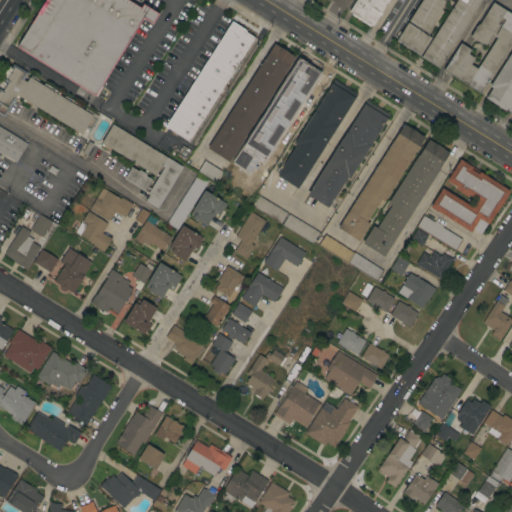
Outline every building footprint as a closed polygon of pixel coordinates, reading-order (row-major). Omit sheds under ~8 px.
[(17,47),(38,14),(37,13),(44,0),(131,0),(141,6),(143,4),(158,13),(152,23),(145,19),(135,34),(133,33),(101,86),(102,86),(96,96),(17,47)] [(350,0),(343,11),(326,0),(350,0)] [(356,0),(388,0),(381,12),(382,13),(380,15),(379,15),(372,26),(371,25),(370,27),(350,14),(351,13),(349,11),(356,0)] [(421,0),(442,0),(445,1),(440,8),(442,9),(427,33),(408,21),(421,0)] [(481,0),(438,68),(421,56),(454,4),(447,0),(481,0)] [(511,14),(511,41),(480,93),(443,70),(460,43),(470,49),(468,54),(474,58),(470,64),(477,68),(496,38),(492,35),(486,46),(470,36),(477,24),(479,25),(493,2),(511,14)] [(231,21),(246,31),(245,32),(254,38),(189,141),(168,128),(167,128),(165,127),(231,21)] [(431,38),(419,56),(396,41),(407,22),(431,38)] [(263,59),(264,60),(274,44),(281,48),(288,52),(295,57),(284,73),(285,73),(229,162),(207,148),(263,59)] [(511,49),(511,108),(509,113),(485,98),(491,88),(489,86),(511,49)] [(312,71),(295,61),(275,98),(272,97),(256,127),(267,133),(270,127),(266,125),(270,118),(277,122),(284,109),(277,105),(283,95),(291,100),(295,92),(300,94),(312,71)] [(0,88),(3,90),(3,89),(0,87),(0,79),(7,84),(7,83),(3,80),(13,64),(27,73),(23,80),(26,82),(31,75),(38,80),(37,82),(43,85),(44,84),(60,93),(58,95),(63,98),(65,96),(72,100),(71,102),(84,111),(85,108),(98,116),(96,118),(97,119),(90,130),(85,127),(81,134),(19,96),(17,100),(15,99),(9,109),(0,103),(0,88)] [(305,113),(296,108),(298,105),(289,99),(287,103),(273,95),(282,81),(292,87),(300,74),(309,79),(308,82),(320,89),(305,113)] [(357,94),(297,189),(276,176),(278,174),(275,172),(279,165),(282,167),(296,144),(294,143),(334,79),(357,94)] [(389,115),(349,178),(347,177),(333,198),(331,201),(334,203),(331,208),(329,206),(327,208),(307,195),(366,100),(389,115)] [(0,103),(9,109),(4,117),(0,114),(0,103)] [(296,128),(276,116),(284,104),(303,116),(296,128)] [(182,167),(157,209),(145,201),(149,195),(123,179),(131,167),(138,171),(139,169),(144,172),(145,170),(101,143),(112,124),(182,167)] [(414,153),(414,154),(384,202),(380,199),(366,222),(369,224),(358,241),(337,227),(392,141),(392,142),(404,124),(410,129),(411,128),(418,132),(417,133),(424,137),(414,153)] [(0,126),(27,143),(16,162),(0,152),(0,126)] [(438,169),(439,169),(383,257),(362,243),(373,226),(376,228),(391,205),(387,203),(417,156),(418,156),(428,140),(435,144),(435,143),(443,148),(442,148),(449,152),(438,169)] [(430,207),(442,188),(472,207),(477,200),(468,195),(467,197),(455,189),(456,187),(446,180),(459,159),(510,191),(498,209),(498,208),(488,224),(486,224),(480,234),(472,229),(470,232),(430,207)] [(216,183),(197,171),(204,160),(223,172),(216,183)] [(188,169),(182,165),(157,209),(164,212),(188,169)] [(177,230),(166,223),(198,173),(208,180),(177,230)] [(115,211),(109,221),(89,208),(102,188),(120,199),(121,197),(132,204),(124,217),(115,211)] [(190,212),(202,190),(225,203),(218,215),(215,214),(213,217),(212,216),(206,225),(192,217),(193,214),(190,212)] [(287,213),(280,223),(251,205),(257,195),(287,213)] [(141,208),(148,213),(142,224),(134,220),(141,208)] [(92,245),(93,243),(74,232),(87,211),(94,215),(93,215),(107,223),(101,233),(111,239),(103,252),(92,245)] [(250,212),(265,221),(250,244),(254,246),(246,259),(233,252),(241,240),(235,236),(250,212)] [(39,214),(51,221),(42,237),(30,230),(39,214)] [(150,243),(148,246),(143,242),(142,244),(133,239),(149,214),(156,219),(153,225),(155,226),(154,227),(164,233),(164,232),(166,233),(166,234),(171,237),(162,251),(150,243)] [(282,225),(288,214),(318,232),(312,242),(282,225)] [(416,226),(423,215),(462,239),(455,251),(416,226)] [(167,248),(180,225),(203,237),(196,250),(192,248),(185,260),(170,251),(171,250),(167,248)] [(26,269),(23,267),(23,268),(18,266),(19,265),(13,261),(14,260),(13,260),(6,256),(6,255),(4,253),(21,226),(30,231),(27,236),(33,240),(32,242),(40,247),(26,269)] [(427,235),(427,236),(428,237),(423,245),(422,244),(421,246),(410,239),(416,229),(427,235)] [(318,245),(325,234),(353,253),(347,263),(318,245)] [(305,253),(296,267),(284,259),(276,271),(263,263),(271,250),(280,237),(305,253)] [(64,265),(59,262),(68,248),(91,262),(83,275),(84,275),(83,276),(79,282),(80,282),(73,293),(67,290),(64,291),(61,291),(60,290),(59,288),(59,287),(59,285),(53,281),(64,265)] [(33,262),(40,249),(57,259),(49,272),(33,262)] [(441,278),(415,264),(422,252),(430,257),(433,252),(441,256),(442,254),(451,259),(441,278)] [(347,263),(354,253),(383,271),(376,281),(347,263)] [(409,263),(400,276),(390,269),(398,256),(409,263)] [(139,263),(145,267),(147,263),(152,267),(142,283),(131,276),(139,263)] [(144,287),(158,263),(180,275),(173,287),(170,285),(168,288),(167,287),(161,297),(144,287)] [(213,288),(227,266),(244,276),(239,284),(237,283),(228,297),(213,288)] [(117,312),(109,307),(105,312),(101,309),(100,310),(89,303),(94,295),(95,295),(107,277),(106,276),(111,269),(122,276),(121,277),(129,282),(127,286),(131,289),(117,312)] [(257,272),(282,288),(273,302),(261,294),(254,307),(240,298),(257,272)] [(397,292),(409,273),(415,277),(416,276),(418,277),(418,278),(435,289),(427,301),(426,301),(421,308),(397,292)] [(511,296),(503,290),(509,280),(511,281),(511,296)] [(373,305),(373,306),(370,305),(371,304),(365,300),(374,286),(382,291),(383,290),(385,292),(385,293),(394,298),(385,312),(373,305)] [(362,300),(355,312),(341,303),(348,291),(362,300)] [(511,320),(499,340),(490,334),(493,330),(482,323),(484,321),(483,320),(496,301),(494,300),(497,295),(499,296),(500,295),(507,299),(503,306),(504,306),(500,312),(511,320)] [(216,327),(203,319),(204,318),(203,317),(205,314),(205,315),(212,304),(209,302),(213,296),(229,306),(216,327)] [(134,302),(138,304),(142,298),(156,306),(149,319),(152,321),(144,334),(123,321),(134,302)] [(409,327),(404,323),(403,325),(400,323),(401,322),(389,315),(397,301),(407,306),(407,305),(410,307),(409,308),(417,313),(409,327)] [(251,311),(244,323),(230,314),(238,303),(251,311)] [(0,350),(0,317),(1,318),(0,319),(0,321),(13,330),(0,350)] [(232,337),(230,340),(226,337),(228,334),(220,330),(228,318),(235,323),(235,321),(238,323),(237,324),(251,333),(248,337),(247,337),(242,344),(232,337)] [(190,365),(182,359),(183,356),(176,351),(175,352),(171,349),(174,346),(173,345),(174,343),(165,337),(173,325),(188,335),(186,337),(193,341),(194,339),(195,340),(198,336),(205,341),(190,365)] [(2,355),(10,343),(8,342),(17,329),(36,341),(38,339),(51,348),(37,370),(32,367),(29,372),(2,355)] [(347,349),(346,350),(344,349),(345,348),(336,343),(345,329),(350,332),(351,331),(353,333),(353,334),(364,341),(356,355),(347,349)] [(224,375),(220,372),(218,375),(211,371),(213,368),(209,365),(219,350),(211,345),(218,333),(231,342),(225,353),(234,359),(224,375)] [(372,364),(371,365),(369,364),(369,363),(360,357),(368,343),(380,350),(381,349),(384,351),(383,352),(388,355),(380,369),(372,364)] [(264,357),(267,352),(270,354),(273,350),(284,357),(278,366),(264,357)] [(52,351),(73,365),(74,362),(87,370),(78,383),(75,381),(69,390),(59,384),(57,388),(51,383),(49,385),(36,377),(52,351)] [(376,375),(368,389),(357,382),(350,395),(324,379),(328,371),(326,369),(337,351),(376,375)] [(258,354),(267,360),(260,370),(274,380),(266,392),(267,393),(265,396),(265,395),(262,399),(260,398),(259,398),(254,395),(255,395),(252,393),(253,392),(249,390),(251,388),(247,386),(248,385),(245,383),(250,376),(246,374),(258,354)] [(66,413),(73,402),(77,405),(80,400),(74,396),(80,385),(84,387),(92,374),(111,386),(110,388),(109,388),(106,393),(101,401),(100,401),(85,425),(66,413)] [(441,419),(417,403),(433,378),(438,377),(439,379),(440,379),(439,378),(442,374),(449,379),(452,381),(450,384),(455,387),(455,386),(460,390),(441,419)] [(25,391),(23,395),(35,403),(21,425),(19,424),(20,424),(15,421),(15,422),(12,420),(13,418),(10,416),(11,414),(0,406),(0,379),(7,384),(1,394),(3,396),(9,386),(14,389),(16,386),(25,391)] [(272,414),(274,411),(275,412),(290,387),(291,385),(292,386),(295,381),(307,389),(304,393),(321,404),(320,406),(319,405),(307,425),(305,428),(292,419),(288,425),(272,414)] [(304,433),(320,408),(324,402),(336,410),(339,404),(338,404),(342,398),(343,399),(343,398),(345,399),(348,395),(358,402),(356,406),(357,407),(348,422),(350,422),(344,431),(334,448),(326,442),(324,446),(304,433)] [(459,427),(462,423),(456,419),(457,417),(455,416),(457,413),(466,399),(470,402),(473,399),(479,403),(481,400),(490,406),(472,435),(459,427)] [(143,443),(141,442),(133,455),(115,444),(122,432),(121,431),(130,417),(131,418),(135,411),(142,416),(148,405),(162,414),(143,443)] [(511,420),(511,433),(505,445),(500,442),(500,443),(496,440),(497,438),(487,432),(490,427),(483,422),(491,410),(502,417),(503,414),(511,420)] [(25,429),(36,411),(50,420),(52,417),(64,424),(61,428),(65,430),(68,424),(80,433),(73,444),(66,439),(59,451),(25,429)] [(421,411),(432,418),(423,433),(411,425),(421,411)] [(447,426),(442,423),(448,413),(453,416),(447,426)] [(184,427),(173,443),(164,437),(162,440),(153,435),(165,415),(184,427)] [(441,423),(452,430),(444,441),(434,434),(441,423)] [(394,488),(385,482),(388,477),(377,470),(379,468),(378,467),(399,438),(401,439),(408,430),(420,438),(412,449),(407,445),(397,460),(407,468),(394,488)] [(231,457),(223,470),(218,467),(213,476),(198,467),(194,474),(181,465),(185,459),(184,458),(196,440),(207,447),(210,444),(231,457)] [(480,448),(473,459),(469,457),(468,458),(462,454),(470,441),(480,448)] [(430,462),(420,454),(427,443),(438,450),(430,462)] [(147,444),(164,455),(154,470),(137,459),(147,444)] [(506,448),(511,451),(511,460),(511,462),(511,475),(508,482),(501,478),(498,481),(489,475),(492,472),(491,471),(506,448)] [(456,462),(466,469),(473,474),(466,485),(448,473),(456,462)] [(3,497),(0,495),(0,465),(5,469),(6,468),(17,475),(3,497)] [(236,468),(248,476),(251,470),(267,480),(261,491),(262,491),(261,494),(259,494),(250,508),(239,501),(238,502),(236,500),(237,500),(230,495),(230,496),(226,494),(227,493),(222,490),(236,468)] [(99,486),(107,477),(109,478),(112,475),(115,478),(120,472),(128,480),(129,479),(132,482),(136,475),(160,490),(153,500),(142,493),(141,494),(138,492),(137,493),(139,494),(137,497),(136,496),(134,498),(133,497),(123,508),(99,486)] [(415,474),(416,475),(417,473),(419,475),(418,476),(423,479),(426,476),(438,484),(423,504),(413,497),(412,500),(402,493),(415,474)] [(497,482),(487,498),(477,492),(487,476),(497,482)] [(19,479),(36,490),(35,492),(43,497),(39,503),(38,502),(34,508),(35,509),(32,511),(21,511),(8,504),(9,503),(5,501),(19,479)] [(271,482),(288,493),(287,496),(294,501),(287,511),(262,511),(265,508),(257,503),(271,482)] [(214,496),(207,507),(206,506),(202,511),(174,511),(173,511),(184,494),(191,499),(193,495),(196,497),(202,488),(214,496)] [(464,505),(459,511),(439,511),(440,510),(434,505),(444,492),(464,505)] [(80,511),(78,506),(91,501),(95,511),(98,511),(102,510),(112,506),(114,505),(116,511),(80,511)] [(61,504),(60,509),(74,511),(73,511),(48,511),(49,511),(48,511),(49,502),(61,504)]
